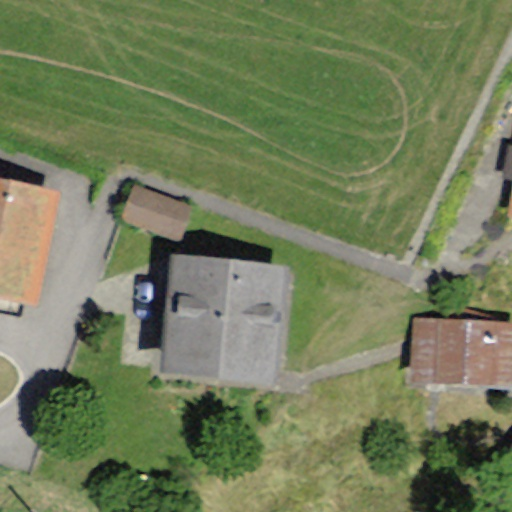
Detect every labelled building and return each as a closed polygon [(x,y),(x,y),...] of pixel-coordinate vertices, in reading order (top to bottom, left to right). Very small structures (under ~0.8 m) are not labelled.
[(511,220),(511,157),(500,218),(511,220)] [(174,237),(185,203),(128,185),(117,219),(174,237)] [(0,292),(18,296),(37,197),(0,189),(0,292)] [(260,378),(271,280),(161,268),(150,366),(260,378)] [(507,379),(510,319),(410,314),(407,375),(507,379)]
